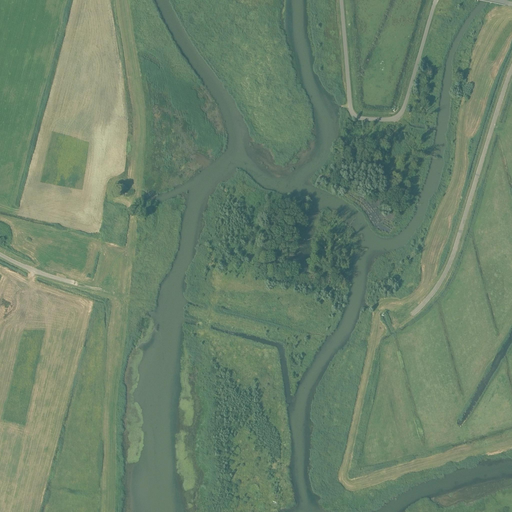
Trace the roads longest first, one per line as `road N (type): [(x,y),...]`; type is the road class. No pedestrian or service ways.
road 1 (unclassified): [(434,0),(401,112),(366,119),(351,112),(340,0)]
road 2 (unclassified): [(411,314),(451,266),(511,68)]
